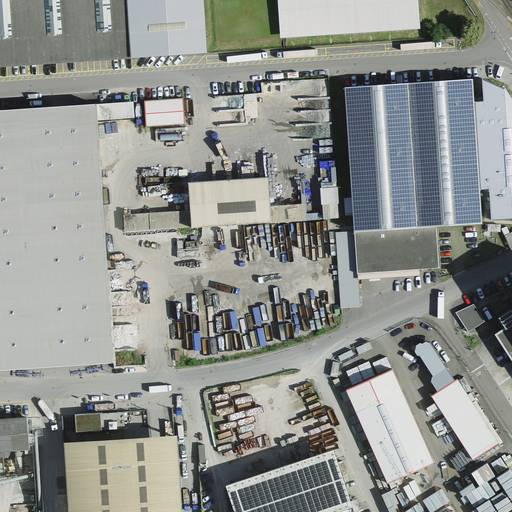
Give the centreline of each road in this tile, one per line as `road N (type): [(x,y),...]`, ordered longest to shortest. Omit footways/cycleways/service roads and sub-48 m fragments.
road 1 (unclassified): [(511,263),(273,366),(0,397)]
road 2 (unclassified): [(511,46),(444,57),(0,82)]
road 3 (unknown): [(123,259),(126,175),(141,162),(211,150)]
road 4 (unknown): [(123,259),(189,253),(216,260),(231,283),(235,316)]
road 5 (unknown): [(211,150),(274,132),(275,66)]
